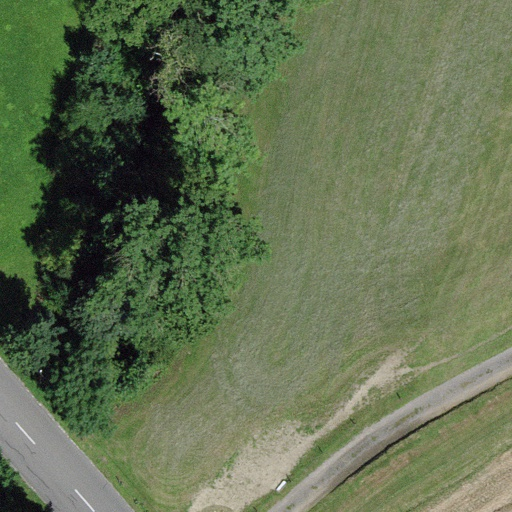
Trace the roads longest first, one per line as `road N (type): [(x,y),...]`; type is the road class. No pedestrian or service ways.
road 1 (track): [(511,365),(417,415),(290,511)]
road 2 (tertiary): [(0,405),(94,511)]
